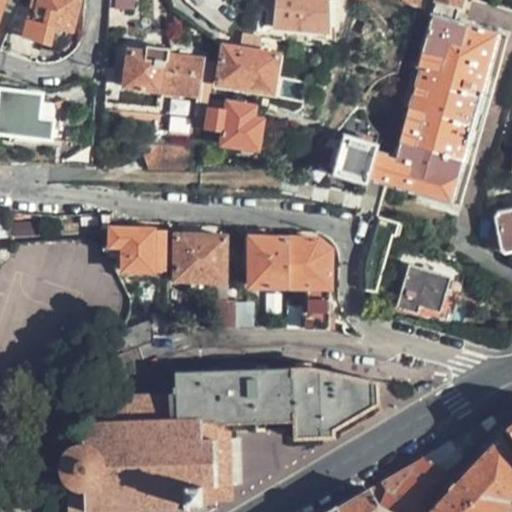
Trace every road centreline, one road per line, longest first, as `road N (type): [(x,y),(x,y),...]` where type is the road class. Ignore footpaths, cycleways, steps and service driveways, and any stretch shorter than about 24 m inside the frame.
road 1 (residential): [(0,184),(323,223),(349,239),(349,289),(368,331),(495,374)]
road 2 (tertiary): [(261,511),(495,374)]
